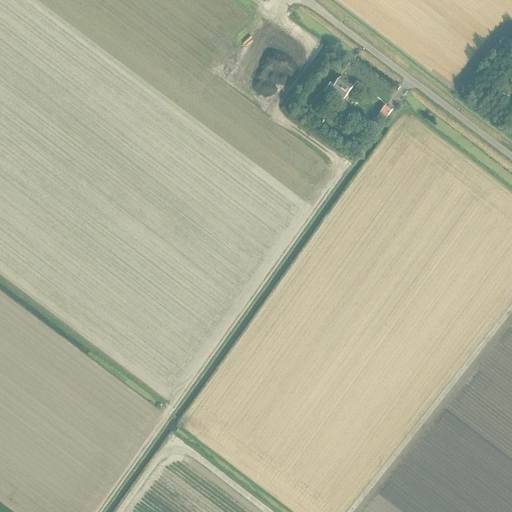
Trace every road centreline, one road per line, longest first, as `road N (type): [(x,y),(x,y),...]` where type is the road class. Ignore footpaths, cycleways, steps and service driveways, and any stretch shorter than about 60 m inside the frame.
road 1 (unknown): [(98,511),(349,164),(271,107),(318,45),(274,9)]
road 2 (unclassified): [(511,159),(302,0)]
road 3 (track): [(352,511),(511,309)]
road 4 (track): [(268,511),(185,447),(164,447),(118,511)]
